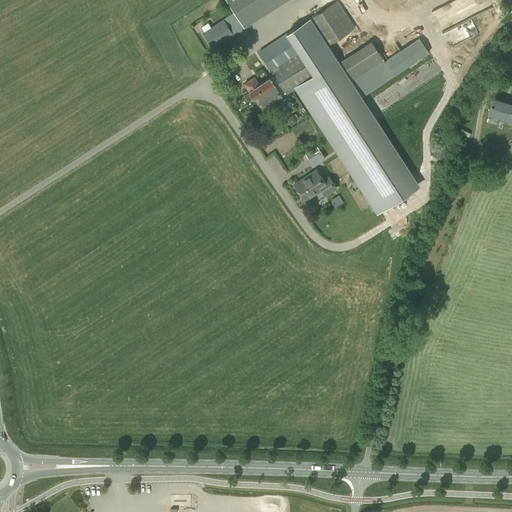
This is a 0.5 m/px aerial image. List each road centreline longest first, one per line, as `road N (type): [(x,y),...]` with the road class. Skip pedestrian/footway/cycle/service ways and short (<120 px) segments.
road 1 (secondary): [(17,468),(363,472)]
road 2 (secondary): [(363,472),(511,477)]
